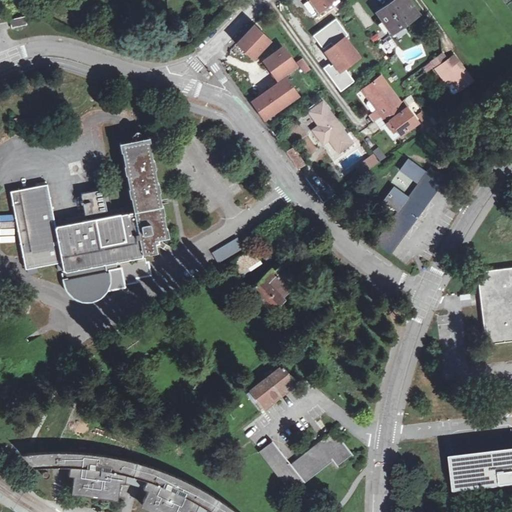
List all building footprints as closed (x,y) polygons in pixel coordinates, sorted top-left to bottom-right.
[(313,0),(321,10),(329,4),(331,7),(334,4),(333,3),(335,0),(313,0)] [(400,0),(380,14),(394,34),(419,16),(406,0),(400,0)] [(11,29),(27,25),(25,18),(10,21),(11,29)] [(323,68),(340,92),(356,82),(347,69),(364,57),(336,18),(313,34),(332,62),(323,68)] [(255,23),(237,42),(255,59),(273,40),(255,23)] [(369,38),(362,42),(375,62),(382,57),(369,38)] [(273,70),(281,80),(298,67),(284,49),(264,64),(270,72),(273,70)] [(439,71),(448,84),(453,81),(462,92),(475,84),(457,58),(450,64),(444,54),(433,62),(439,71)] [(311,69),(303,59),(298,63),(306,73),(311,69)] [(287,76),(252,101),(266,121),(302,96),(287,76)] [(380,112),(384,116),(400,104),(403,103),(383,77),(365,92),(373,102),(375,100),(382,110),(380,112)] [(453,81),(448,84),(447,85),(456,97),(462,92),(453,81)] [(406,111),(400,104),(384,116),(390,125),(393,123),(399,131),(418,119),(409,107),(406,111)] [(332,141),(341,153),(354,144),(325,105),(312,114),(322,128),(317,132),(327,146),(332,141)] [(429,114),(435,122),(446,114),(440,106),(429,114)] [(423,120),(430,130),(436,126),(429,116),(423,120)] [(421,123),(418,119),(399,131),(403,137),(421,123)] [(46,182),(10,190),(25,268),(60,261),(62,273),(63,282),(66,291),(72,297),(80,301),(88,301),(96,299),(103,294),(107,289),(125,286),(125,283),(137,280),(137,276),(151,274),(148,260),(146,260),(145,256),(142,255),(141,253),(147,252),(147,253),(157,251),(155,242),(158,241),(157,238),(168,236),(148,135),(119,141),(133,210),(119,213),(119,212),(94,216),(94,217),(54,225),(46,182)] [(335,157),(341,153),(332,141),(327,146),(335,157)] [(354,144),(341,153),(344,157),(357,148),(354,144)] [(372,151),(381,161),(386,156),(378,147),(372,151)] [(294,149),(288,153),(299,167),(305,163),(294,149)] [(371,170),(380,160),(372,153),(363,163),(371,170)] [(393,250),(447,177),(433,166),(429,171),(410,158),(402,169),(421,182),(411,196),(397,185),(386,200),(400,210),(378,239),(393,250)] [(107,209),(102,187),(80,191),(84,214),(107,209)] [(0,230),(0,243),(16,242),(15,229),(0,230)] [(227,254),(240,247),(235,237),(222,243),(210,250),(215,260),(227,254)] [(282,263),(280,260),(269,269),(271,272),(282,263)] [(269,309),(283,296),(280,293),(289,285),(298,279),(283,262),(282,263),(271,272),(269,269),(268,269),(248,286),(269,309)] [(484,345),(511,341),(511,268),(476,273),(484,345)] [(289,285),(280,293),(283,296),(286,300),(295,291),(289,285)] [(249,390),(259,403),(293,377),(282,364),(249,390)] [(349,445),(335,428),(310,447),(292,461),(274,439),(261,448),(293,490),(349,445)] [(34,469),(70,469),(70,477),(74,477),(72,491),(116,497),(120,480),(146,487),(139,504),(157,511),(186,511),(189,507),(197,511),(237,511),(213,494),(179,475),(140,461),(107,453),(69,448),(20,451),(34,469)] [(511,450),(458,457),(462,491),(511,484),(511,450)]
